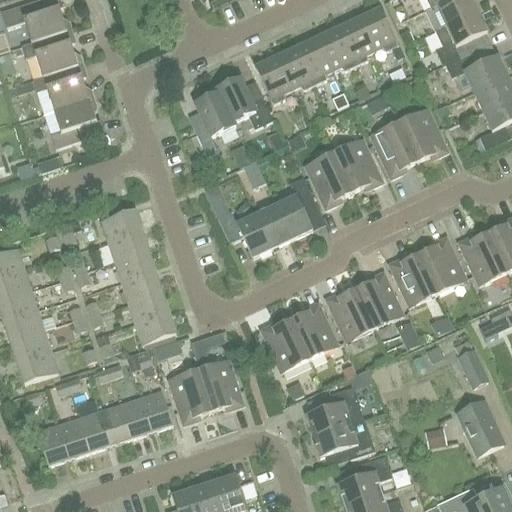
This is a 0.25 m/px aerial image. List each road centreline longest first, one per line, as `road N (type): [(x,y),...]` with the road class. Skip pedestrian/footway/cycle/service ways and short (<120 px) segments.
road 1 (residential): [(511,188),(496,195),(469,189),(354,242),(330,268),(229,312),(213,309),(194,287),(150,156)]
road 2 (residential): [(300,511),(281,452),(259,444),(54,511)]
road 3 (residential): [(150,156),(0,206)]
road 4 (residential): [(311,0),(200,52)]
